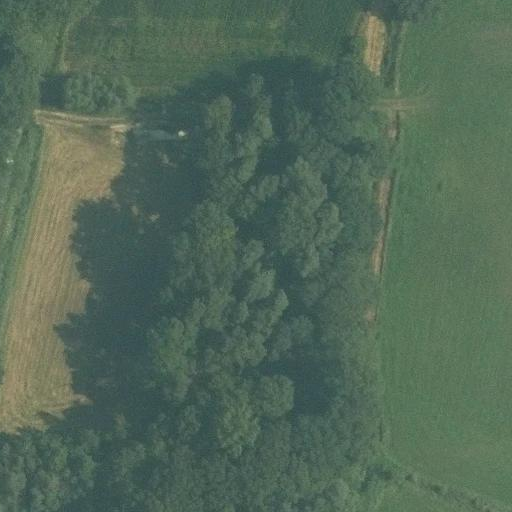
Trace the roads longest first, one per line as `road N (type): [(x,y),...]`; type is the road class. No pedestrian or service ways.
road 1 (track): [(381,0),(363,114),(349,132),(16,114)]
road 2 (unclassified): [(0,187),(42,0)]
